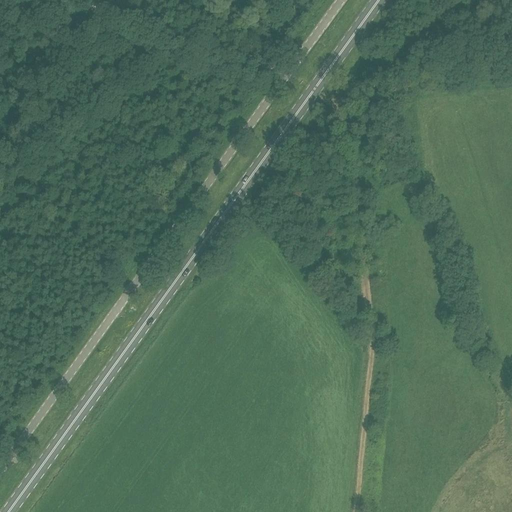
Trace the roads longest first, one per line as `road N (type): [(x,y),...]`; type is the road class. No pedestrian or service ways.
road 1 (primary): [(10,511),(380,0)]
road 2 (unclassified): [(0,473),(340,0)]
road 3 (track): [(313,92),(286,73),(77,0)]
